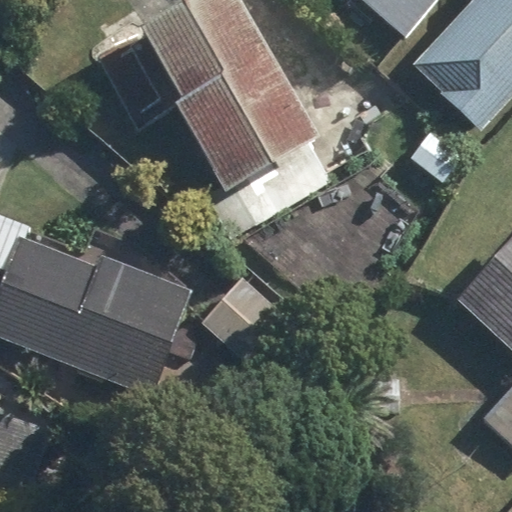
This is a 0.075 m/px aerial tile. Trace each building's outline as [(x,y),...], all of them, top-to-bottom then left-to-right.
[(176,85),(231,179),(323,125),(249,0),(162,0),(143,12),(183,81),(176,85)] [(380,0),(414,27),(434,0),(380,0)] [(511,0),(465,0),(415,55),(486,120),(511,91),(511,0)] [(314,215),(282,266),(356,311),(387,260),(314,215)] [(0,327),(154,388),(195,285),(101,248),(98,257),(17,223),(2,261),(0,260),(0,327)] [(511,378),(486,407),(511,430),(511,229),(458,290),(511,337),(511,378)] [(202,316),(257,368),(300,324),(246,271),(202,316)] [(369,374),(370,407),(403,407),(402,373),(369,374)] [(0,404),(0,511),(20,511),(51,422),(0,404)]
